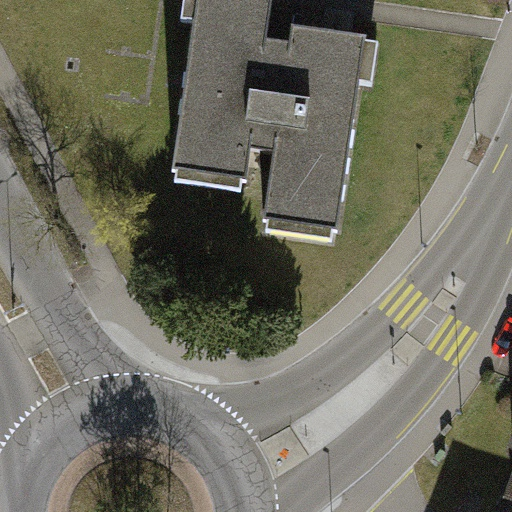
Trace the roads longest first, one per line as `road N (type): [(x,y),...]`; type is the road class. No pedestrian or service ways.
road 1 (residential): [(480,256),(404,304),(295,393),(193,423)]
road 2 (residential): [(278,511),(357,454),(410,402),(455,342),(480,256)]
road 3 (secondary): [(132,405),(66,322),(0,202)]
